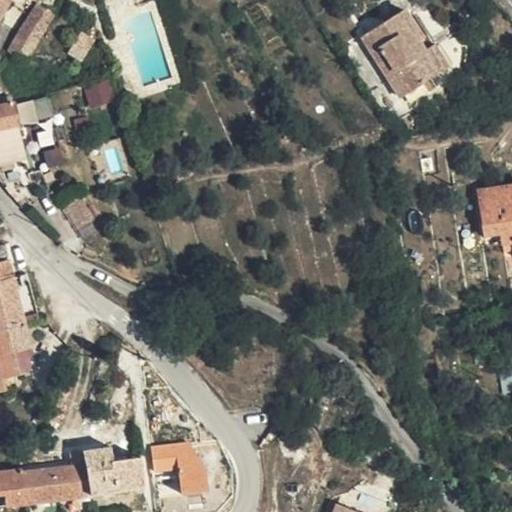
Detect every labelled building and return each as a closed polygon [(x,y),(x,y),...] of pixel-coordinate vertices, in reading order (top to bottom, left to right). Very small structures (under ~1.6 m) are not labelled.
[(0,0),(0,13),(3,16),(12,0),(0,0)] [(40,0),(24,25),(13,47),(28,56),(63,0),(62,0),(40,0)] [(412,44),(417,41),(421,38),(403,10),(362,37),(402,97),(438,73),(423,51),(419,54),(412,44)] [(94,40),(81,32),(69,53),(82,60),(94,40)] [(423,51),(417,41),(412,44),(419,54),(423,51)] [(433,44),(423,51),(438,73),(448,66),(433,44)] [(83,89),(89,108),(115,100),(109,81),(83,89)] [(24,126),(41,121),(36,100),(19,105),(23,122),(24,126)] [(8,106),(7,101),(0,103),(0,127),(23,122),(19,105),(18,102),(8,106)] [(511,228),(511,238),(511,180),(477,187),(483,232),(499,230),(511,228)] [(500,241),(511,239),(511,238),(511,228),(499,230),(500,241)] [(0,256),(11,254),(8,237),(0,238),(0,256)] [(0,298),(20,294),(11,254),(0,256),(0,298)] [(0,323),(25,317),(20,294),(0,298),(0,323)] [(0,349),(31,342),(25,317),(0,323),(0,349)] [(33,356),(31,342),(0,349),(0,385),(1,385),(0,382),(0,373),(25,368),(23,359),(33,356)] [(511,347),(499,349),(502,367),(498,367),(500,389),(511,387),(511,347)] [(35,366),(33,356),(23,359),(25,368),(35,366)] [(186,434),(158,441),(161,469),(166,468),(167,478),(189,475),(188,466),(190,465),(186,434)] [(74,461),(25,465),(0,460),(0,485),(8,485),(8,498),(26,496),(148,484),(145,456),(114,458),(113,443),(73,447),(74,461)] [(370,511),(371,511),(334,492),(323,511),(370,511)]
